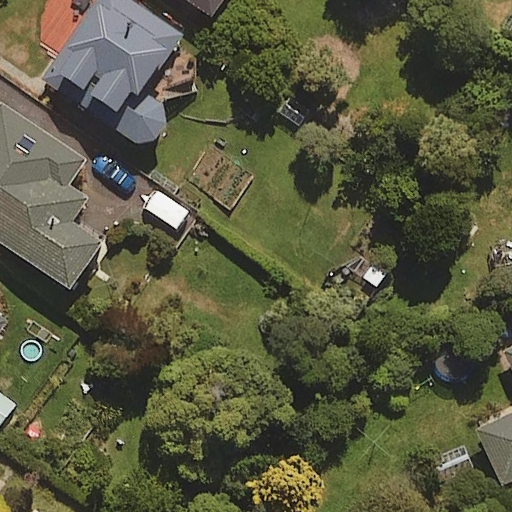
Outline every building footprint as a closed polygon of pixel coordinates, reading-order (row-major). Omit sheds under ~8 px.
[(190,54),(114,0),(106,0),(46,84),(124,140),(141,163),(176,138),(161,116),(149,111),(190,54)] [(235,0),(172,0),(216,29),(235,0)] [(88,178),(4,117),(0,122),(0,250),(74,305),(106,262),(75,239),(92,216),(71,201),(88,178)] [(0,354),(11,339),(0,330),(0,354)] [(511,357),(508,359),(511,367),(511,426),(479,441),(504,497),(511,493),(511,357)]
